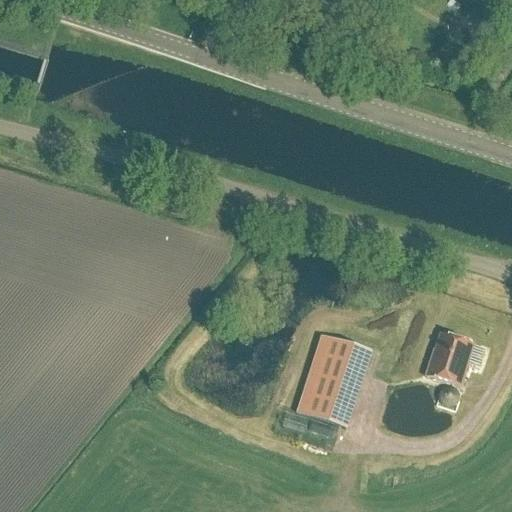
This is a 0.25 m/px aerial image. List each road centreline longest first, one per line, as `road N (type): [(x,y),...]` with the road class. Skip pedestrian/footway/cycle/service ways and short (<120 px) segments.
road 1 (unclassified): [(511,278),(0,126)]
road 2 (tertiary): [(511,155),(18,0)]
